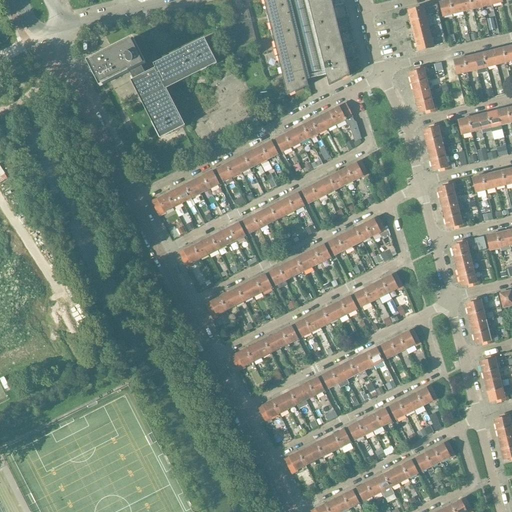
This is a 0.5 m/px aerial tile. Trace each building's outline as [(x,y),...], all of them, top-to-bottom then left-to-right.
[(263,0),(265,6),(267,15),(271,31),(272,38),(273,41),(277,57),(280,67),(282,76),(283,79),(286,94),(287,96),(308,86),(306,80),(326,75),(329,86),(350,76),(343,51),(341,41),(337,25),(335,16),(330,0),(263,0)] [(459,0),(452,0),(449,1),(453,14),(462,12),(459,0)] [(470,0),(459,0),(462,12),(472,9),(470,0)] [(480,0),(470,0),(472,9),(482,7),(480,0)] [(449,1),(440,3),(443,17),(453,14),(449,1)] [(410,22),(439,14),(437,5),(408,12),(409,15),(408,15),(410,22)] [(248,10),(238,12),(240,23),(233,24),(239,49),(256,45),(257,45),(248,10)] [(413,31),(442,24),(439,14),(410,22),(411,28),(412,28),(413,31)] [(492,18),(487,20),(489,31),(495,30),(492,18)] [(414,41),(444,34),(442,24),(413,31),(414,35),(413,35),(414,41)] [(418,51),(446,44),(444,34),(414,41),(416,48),(417,47),(418,51)] [(153,64),(154,66),(155,68),(145,73),(141,66),(144,65),(132,41),(90,62),(101,84),(128,70),(129,72),(130,72),(133,79),(131,80),(160,138),(185,126),(168,93),(166,89),(166,88),(217,62),(205,38),(153,64)] [(511,46),(502,49),(506,63),(511,61),(511,46)] [(502,49),(493,51),(496,65),(506,63),(502,49)] [(493,51),(483,54),(486,67),(496,65),(493,51)] [(483,54),(473,56),(477,70),(486,67),(483,54)] [(473,56),(464,59),(467,72),(477,70),(473,56)] [(464,59),(454,61),(457,75),(467,72),(464,59)] [(416,72),(409,73),(412,84),(426,80),(424,73),(427,72),(426,67),(415,69),(416,72)] [(426,80),(412,84),(414,94),(429,91),(426,80)] [(429,91),(414,94),(417,104),(431,100),(429,91)] [(456,106),(463,103),(460,96),(453,100),(456,106)] [(431,100),(417,104),(419,113),(425,111),(426,114),(437,111),(435,105),(432,106),(431,100)] [(339,107),(329,112),(335,125),(344,120),(347,126),(348,125),(354,143),(361,139),(356,122),(354,121),(346,104),(344,105),(344,104),(339,106),(339,107)] [(510,123),(507,109),(497,111),(501,125),(510,123)] [(501,125),(497,111),(488,114),(492,131),(492,132),(502,130),(501,125)] [(329,112),(321,116),(327,129),(335,125),(329,112)] [(492,131),(488,114),(478,116),(481,130),(482,134),(492,131)] [(321,116),(312,121),(318,134),(327,129),(321,116)] [(481,130),(478,116),(469,119),(472,132),(481,130)] [(469,119),(458,121),(461,135),(472,132),(469,119)] [(312,121),(303,126),(309,138),(318,134),(312,121)] [(430,130),(423,131),(426,142),(440,138),(439,131),(441,130),(440,124),(429,127),(430,130)] [(303,126),(294,130),(301,142),(309,138),(303,126)] [(294,130),(285,135),(292,147),(301,142),(294,130)] [(285,135),(276,140),(282,152),(292,147),(285,135)] [(440,138),(426,142),(428,151),(443,148),(440,138)] [(352,140),(345,144),(349,151),(355,148),(352,140)] [(271,142),(262,147),(268,159),(277,154),(271,142)] [(504,151),(497,153),(499,158),(508,155),(506,146),(502,147),(504,151)] [(262,147),(253,151),(259,164),(268,159),(262,147)] [(443,148),(428,151),(431,161),(445,158),(443,148)] [(253,151),(244,156),(250,168),(259,164),(253,151)] [(486,153),(478,155),(480,162),(488,160),(486,153)] [(244,156),(235,160),(241,173),(250,168),(244,156)] [(445,158),(431,161),(433,171),(440,169),(440,172),(451,169),(450,163),(447,164),(445,158)] [(235,160),(226,165),(233,177),(241,173),(235,160)] [(318,161),(311,164),(313,169),(320,166),(318,161)] [(361,161),(347,168),(353,181),(367,174),(361,161)] [(0,183),(8,179),(0,164),(0,183)] [(226,165),(217,169),(223,182),(233,177),(226,165)] [(353,181),(347,168),(338,173),(344,185),(353,181)] [(511,171),(511,169),(502,172),(505,185),(511,183),(511,171)] [(212,172),(203,177),(209,189),(218,184),(212,172)] [(502,172),(492,174),(496,188),(505,185),(502,172)] [(338,173),(329,177),(335,190),(344,185),(338,173)] [(271,174),(266,177),(272,188),(276,186),(272,179),(273,178),(271,174)] [(492,174),(482,177),(485,190),(496,188),(492,174)] [(203,177),(194,181),(200,193),(209,189),(203,177)] [(329,177),(321,182),(327,194),(335,190),(329,177)] [(482,177),(472,179),(476,192),(485,190),(482,177)] [(194,181),(185,185),(192,198),(200,193),(194,181)] [(321,182),(311,186),(318,199),(327,194),(321,182)] [(444,187),(438,189),(440,200),(455,196),(453,189),(456,188),(454,182),(443,185),(444,187)] [(185,185),(176,190),(183,203),(192,198),(185,185)] [(311,186),(302,191),(308,204),(318,199),(311,186)] [(176,190),(167,195),(173,207),(183,203),(176,190)] [(297,194),(288,198),(294,211),(304,206),(297,194)] [(153,202),(152,202),(159,216),(166,213),(165,211),(173,207),(167,195),(158,199),(157,199),(153,201),(153,202)] [(369,198),(368,201),(370,206),(376,202),(373,196),(369,198)] [(455,196),(440,200),(443,210),(457,206),(457,205),(455,196)] [(242,197),(234,201),(236,206),(239,207),(245,204),(242,197)] [(288,198),(279,203),(285,215),(294,211),(288,198)] [(279,203),(270,207),(276,220),(285,215),(279,203)] [(354,205),(348,208),(352,214),(357,212),(354,205)] [(457,206),(443,210),(445,219),(459,216),(458,211),(457,206)] [(270,207),(261,212),(267,224),(276,220),(270,207)] [(341,209),(336,212),(340,219),(344,217),(341,209)] [(261,212),(252,216),(259,229),(267,224),(261,212)] [(491,214),(483,216),(484,222),(493,220),(491,214)] [(252,216),(243,221),(249,234),(259,229),(252,216)] [(337,216),(330,220),(332,224),(339,221),(337,216)] [(459,216),(445,219),(447,228),(454,227),(454,230),(465,227),(464,221),(461,222),(459,216)] [(378,217),(364,225),(370,237),(385,230),(378,217)] [(238,224),(229,228),(235,241),(245,236),(238,224)] [(312,225),(305,229),(308,236),(315,232),(312,225)] [(364,225),(355,229),(361,242),(370,237),(364,225)] [(182,227),(177,230),(180,235),(185,232),(182,227)] [(229,228),(220,233),(227,245),(235,241),(229,228)] [(355,229),(347,233),(353,246),(361,242),(355,229)] [(390,236),(388,230),(381,235),(383,239),(390,236)] [(506,232),(496,234),(500,248),(509,246),(506,232)] [(220,233),(211,237),(218,250),(227,245),(220,233)] [(347,233),(338,238),(344,251),(353,246),(347,233)] [(496,234),(487,237),(490,250),(500,248),(496,234)] [(211,237),(202,242),(209,254),(218,250),(211,237)] [(344,251),(338,238),(328,243),(335,255),(344,251)] [(458,245),(452,247),(454,258),(469,254),(467,247),(470,246),(468,240),(458,243),(458,245)] [(202,242),(193,247),(199,259),(209,254),(202,242)] [(324,245),(314,250),(320,263),(330,258),(324,245)] [(193,247),(180,253),(186,266),(199,259),(193,247)] [(314,250),(305,255),(311,267),(320,263),(314,250)] [(389,250),(380,255),(384,263),(393,258),(389,250)] [(469,254),(454,258),(457,268),(471,264),(469,254)] [(305,255),(296,259),(302,272),(311,267),(305,255)] [(378,256),(373,259),(376,265),(381,262),(378,256)] [(255,258),(247,262),(249,266),(257,262),(255,258)] [(296,259),(287,264),(294,276),(302,272),(296,259)] [(294,276),(287,264),(279,268),(285,281),(294,276)] [(471,264),(457,268),(459,277),(473,273),(471,264)] [(287,285),(285,281),(279,268),(270,273),(278,290),(287,285)] [(473,273),(459,277),(462,286),(468,285),(469,287),(479,285),(478,279),(475,280),(473,273)] [(396,274),(382,281),(388,293),(402,286),(396,274)] [(265,275),(255,280),(261,292),(271,288),(265,275)] [(255,280),(246,284),(253,297),(261,292),(255,280)] [(382,281),(373,285),(379,298),(388,293),(382,281)] [(246,284),(238,289),(244,301),(253,297),(246,284)] [(373,285),(364,290),(370,302),(379,298),(373,285)] [(238,289),(229,293),(235,306),(244,301),(238,289)] [(364,290),(355,294),(361,307),(370,302),(364,290)] [(511,300),(510,292),(501,295),(504,306),(511,304),(511,300)] [(229,293),(219,298),(225,311),(235,306),(229,293)] [(350,297),(340,302),(346,315),(356,309),(350,297)] [(219,298),(206,305),(212,317),(225,311),(219,298)] [(472,303),(466,305),(469,316),(483,312),(481,304),(484,304),(483,298),(472,301),(472,303)] [(289,305),(287,306),(289,310),(296,307),(293,301),(288,303),(289,305)] [(340,302),(331,306),(338,319),(346,315),(340,302)] [(331,306),(322,311),(329,323),(338,319),(331,306)] [(401,306),(396,309),(400,317),(405,314),(401,306)] [(322,311),(313,315),(320,328),(329,323),(322,311)] [(483,312),(469,316),(471,325),(485,322),(483,312)] [(313,315),(305,320),(311,332),(320,328),(313,315)] [(396,316),(390,319),(392,323),(393,324),(398,321),(396,316)] [(389,317),(383,320),(386,326),(392,323),(390,319),(389,317)] [(305,320),(296,324),(302,337),(311,332),(305,320)] [(485,322),(471,325),(473,335),(488,332),(485,322)] [(291,327),(281,332),(288,344),(297,339),(291,327)] [(235,330),(228,333),(231,339),(237,336),(235,330)] [(413,330),(399,337),(405,349),(419,342),(413,330)] [(281,332),(273,336),(279,349),(288,344),(281,332)] [(496,336),(492,337),(489,337),(488,332),(473,335),(476,344),(482,343),(483,345),(493,343),(493,342),(498,341),(496,336)] [(273,336),(264,341),(270,353),(279,349),(273,336)] [(399,337),(390,342),(396,354),(405,349),(399,337)] [(264,341),(255,345),(261,358),(270,353),(264,341)] [(390,342),(381,346),(387,359),(396,354),(390,342)] [(255,345),(245,350),(252,362),(261,358),(255,345)] [(376,349),(366,354),(372,366),(383,361),(376,349)] [(245,350),(231,357),(238,371),(250,365),(249,364),(252,362),(245,350)] [(366,354),(357,358),(364,371),(372,366),(366,354)] [(487,361),(480,362),(483,373),(497,370),(495,362),(498,362),(497,356),(486,358),(487,361)] [(357,358),(348,363),(355,375),(364,371),(357,358)] [(348,363),(340,367),(346,380),(355,375),(348,363)] [(340,367),(331,372),(337,384),(346,380),(340,367)] [(278,369),(269,374),(274,384),(283,379),(278,369)] [(497,370),(483,373),(485,383),(499,379),(497,370)] [(331,372),(322,376),(328,389),(337,384),(331,372)] [(317,378),(308,383),(314,396),(324,391),(317,378)] [(499,379),(485,383),(487,392),(502,389),(499,379)] [(262,381),(248,388),(251,394),(265,387),(262,381)] [(393,381),(386,385),(389,390),(396,387),(393,381)] [(308,383),(299,388),(305,400),(314,396),(308,383)] [(430,386),(416,393),(422,406),(437,399),(430,386)] [(380,387),(374,391),(377,397),(384,394),(380,387)] [(299,388),(290,393),(296,405),(305,400),(299,388)] [(502,389),(487,392),(490,402),(496,400),(497,403),(508,400),(506,395),(503,395),(502,389)] [(374,391),(367,394),(370,400),(377,397),(374,391)] [(290,393),(281,397),(287,409),(296,405),(290,393)] [(364,393),(358,396),(361,402),(367,399),(364,393)] [(416,393),(407,398),(413,411),(422,406),(416,393)] [(354,396),(349,398),(354,407),(358,404),(354,396)] [(281,397),(272,401),(278,414),(287,409),(281,397)] [(407,398),(398,402),(405,415),(413,411),(407,398)] [(272,401),(258,408),(265,421),(278,414),(272,401)] [(398,402),(389,407),(396,419),(405,415),(398,402)] [(385,409),(375,414),(381,427),(391,422),(385,409)] [(334,412),(326,416),(328,421),(337,417),(334,412)] [(511,427),(509,420),(511,419),(511,413),(500,416),(501,419),(494,420),(497,431),(511,427)] [(375,414),(366,419),(373,431),(381,427),(375,414)] [(366,419),(357,423),(364,436),(373,431),(366,419)] [(439,422),(433,425),(436,431),(442,428),(439,422)] [(357,423),(348,428),(355,440),(364,436),(357,423)] [(430,426),(424,429),(427,436),(434,433),(430,426)] [(511,431),(511,427),(497,431),(499,440),(511,437),(511,431)] [(344,430),(334,435),(340,447),(350,443),(344,430)] [(334,435),(325,439),(332,452),(340,447),(334,435)] [(511,437),(499,440),(502,450),(511,447),(511,437)] [(325,439),(316,444),(322,457),(332,452),(325,439)] [(448,442),(434,449),(440,462),(454,455),(448,442)] [(316,444),(307,449),(313,461),(322,457),(316,444)] [(511,447),(502,450),(504,460),(510,458),(511,461),(511,460),(511,447)] [(381,448),(375,452),(379,460),(385,457),(381,448)] [(307,449),(298,453),(304,466),(313,461),(307,449)] [(434,449),(424,454),(431,467),(440,462),(434,449)] [(298,453),(285,460),(291,472),(304,466),(298,453)] [(424,454),(416,459),(422,471),(431,467),(424,454)] [(411,461),(401,466),(407,478),(417,473),(411,461)] [(401,466),(393,470),(399,483),(407,478),(401,466)] [(393,470),(383,475),(390,487),(399,483),(393,470)] [(383,475),(375,479),(381,492),(390,487),(383,475)] [(375,479),(366,484),(373,496),(381,492),(375,479)] [(366,484),(357,488),(363,501),(373,496),(366,484)] [(313,486),(308,489),(310,494),(316,491),(313,486)] [(352,491),(342,496),(349,508),(358,503),(352,491)] [(342,496),(334,500),(339,511),(341,511),(349,508),(342,496)] [(465,498),(451,506),(453,511),(469,511),(471,511),(465,498)] [(339,511),(334,500),(325,505),(328,511),(339,511)]
